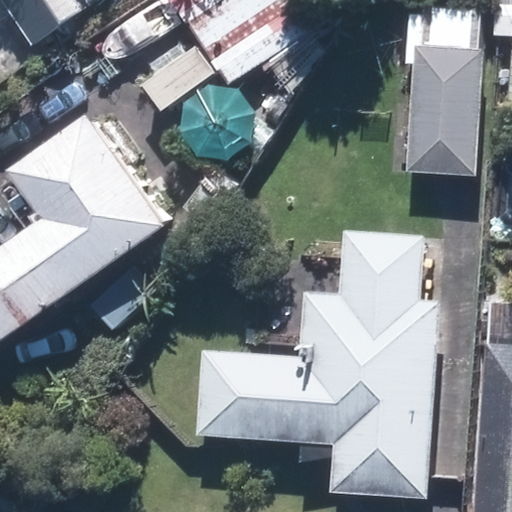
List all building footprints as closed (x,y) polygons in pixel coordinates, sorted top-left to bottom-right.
[(13,0),(40,41),(103,0),(13,0)] [(299,0),(181,0),(237,80),(317,26),(299,0)] [(511,0),(503,0),(503,33),(511,33),(511,0)] [(490,52),(424,47),(415,164),(482,169),(490,52)] [(0,257),(0,335),(5,343),(178,220),(102,114),(29,166),(63,213),(0,257)] [(436,493),(449,298),(430,297),(434,236),(354,231),(350,292),(314,289),(310,354),(216,348),(211,431),(342,440),(339,487),(436,493)] [(116,342),(158,293),(134,272),(91,320),(116,342)] [(511,511),(511,341),(494,341),(483,511),(511,511)]
